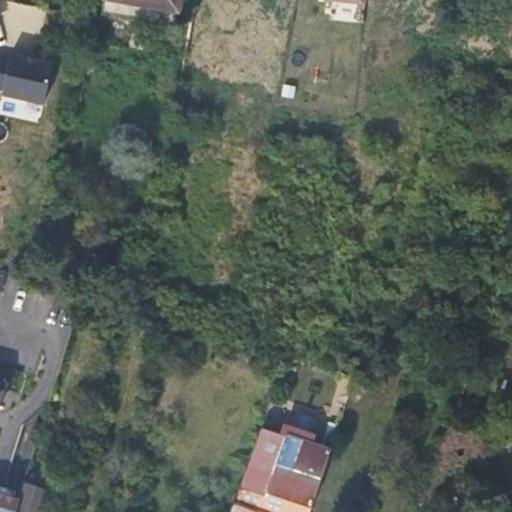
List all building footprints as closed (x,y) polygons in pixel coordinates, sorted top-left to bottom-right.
[(53,64),(0,51),(0,88),(4,89),(3,97),(43,106),(53,64)] [(357,377),(347,374),(331,423),(333,424),(341,427),(357,377)] [(0,511),(17,511),(21,502),(0,495),(0,408),(5,392),(0,390),(0,511)] [(324,447),(264,428),(232,511),(313,511),(341,427),(333,424),(324,447)] [(36,479),(29,477),(21,502),(17,511),(37,511),(44,488),(34,485),(36,479)]
